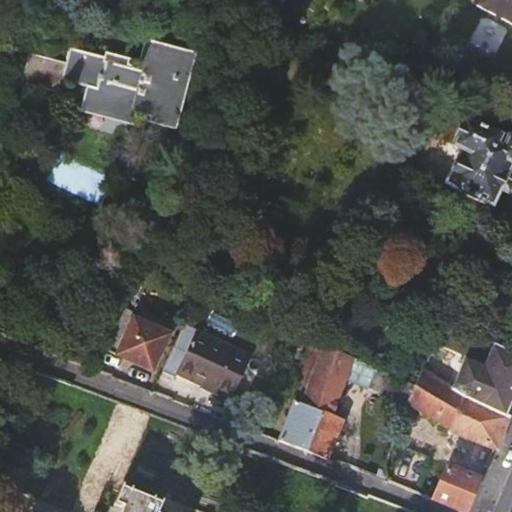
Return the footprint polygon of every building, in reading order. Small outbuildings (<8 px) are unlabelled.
[(511,0),(479,0),(476,8),(511,26),(511,0)] [(180,92),(190,56),(146,45),(139,69),(106,60),(107,56),(71,47),(67,62),(30,52),(22,82),(61,91),(65,79),(93,87),(89,103),(127,114),(128,111),(172,122),(180,92)] [(443,184),(492,207),(505,178),(511,164),(511,140),(496,134),(495,135),(465,122),(464,122),(463,123),(452,144),(453,146),(459,149),(443,184)] [(33,174),(16,167),(11,177),(27,185),(33,174)] [(511,183),(511,180),(505,178),(499,191),(507,194),(511,183)] [(473,286),(458,319),(474,326),(489,293),(473,286)] [(511,293),(511,291),(499,287),(495,297),(508,303),(511,293)] [(119,313),(101,348),(151,371),(167,336),(119,313)] [(511,335),(483,322),(476,339),(478,340),(511,355),(511,335)] [(175,374),(230,399),(248,357),(194,332),(175,374)] [(453,387),(487,405),(505,415),(511,397),(511,355),(478,340),(474,352),(487,358),(483,367),(465,359),(453,387)] [(311,379),(319,348),(307,341),(304,349),(308,350),(293,385),(299,387),(307,391),(311,379)] [(352,360),(320,346),(311,379),(307,391),(303,405),(304,407),(320,413),(304,451),(326,460),(342,421),(330,417),(352,360)] [(406,405),(403,412),(408,414),(411,406),(449,429),(449,432),(496,450),(508,416),(505,415),(487,405),(453,387),(422,371),(415,387),(406,405)] [(406,405),(415,387),(388,376),(380,394),(406,405)] [(303,405),(307,391),(299,387),(293,401),(303,405)] [(304,407),(303,405),(293,401),(277,441),(304,451),(320,413),(304,407)] [(397,430),(385,462),(395,465),(400,452),(397,451),(398,447),(401,448),(402,446),(407,434),(397,430)] [(435,460),(402,446),(401,448),(400,452),(395,465),(388,484),(414,495),(423,498),(428,484),(435,460)] [(428,484),(423,498),(455,511),(463,511),(477,481),(447,469),(438,488),(428,484)] [(380,471),(377,479),(386,483),(389,477),(387,473),(380,471)] [(188,511),(123,485),(110,511),(188,511)]
